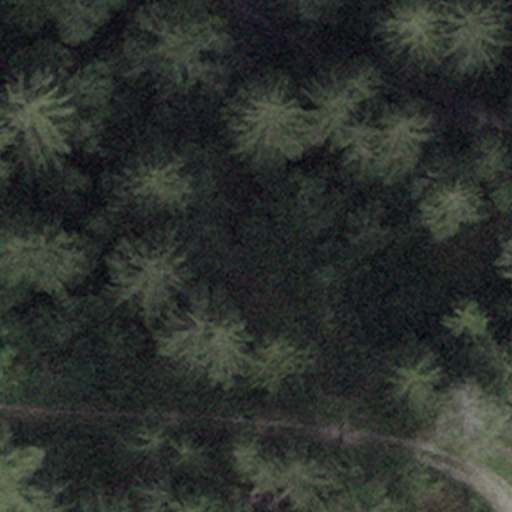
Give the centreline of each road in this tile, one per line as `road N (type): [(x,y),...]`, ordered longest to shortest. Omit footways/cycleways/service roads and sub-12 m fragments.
road 1 (track): [(507,511),(489,477),(366,442),(0,403)]
road 2 (track): [(263,0),(443,117),(511,150)]
